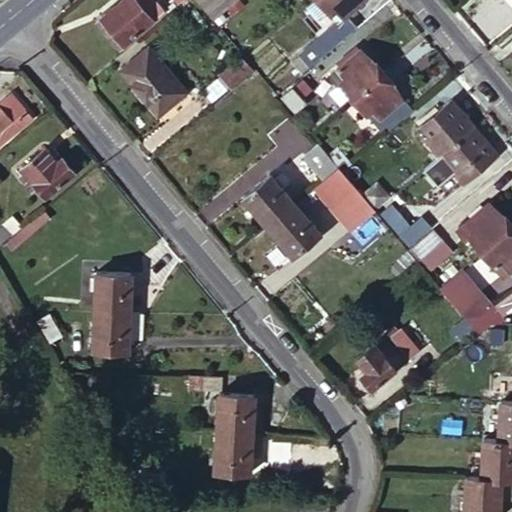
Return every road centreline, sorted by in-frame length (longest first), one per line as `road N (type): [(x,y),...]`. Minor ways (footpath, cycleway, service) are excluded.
road 1 (residential): [(5,25),(341,419),(358,453),(345,511)]
road 2 (residential): [(511,104),(423,0)]
